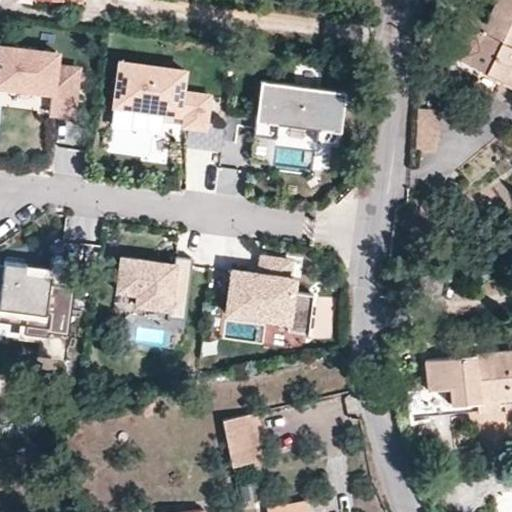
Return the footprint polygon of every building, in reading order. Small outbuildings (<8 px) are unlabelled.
[(511,0),(493,0),(486,15),(480,14),(474,26),(465,22),(457,17),(442,48),(511,82),(511,0)] [(474,26),(480,14),(471,9),(465,22),(474,26)] [(1,36),(0,40),(0,75),(53,82),(50,102),(74,105),(80,60),(57,57),(59,43),(1,36)] [(181,115),(203,118),(207,89),(185,86),(188,61),(117,51),(111,94),(163,101),(182,104),(181,115)] [(253,133),(274,136),(277,121),(317,126),(315,141),(338,144),(344,89),(259,79),(253,133)] [(441,109),(418,107),(416,149),(435,151),(440,135),(441,109)] [(184,317),(192,257),(175,255),(174,262),(153,260),(120,255),(116,289),(136,292),(135,303),(168,307),(168,315),(184,317)] [(287,328),(307,330),(312,292),(293,289),(295,276),(288,275),(290,259),(260,255),(258,271),(232,267),(226,311),(243,313),(244,303),(289,309),(287,328)] [(52,267),(27,263),(26,270),(51,273),(50,282),(74,285),(78,260),(53,257),(52,267)] [(67,338),(74,285),(50,282),(51,273),(26,270),(27,263),(4,261),(3,266),(0,265),(0,306),(26,310),(24,323),(23,332),(43,335),(67,338)] [(0,320),(24,323),(26,310),(0,306),(0,320)] [(65,354),(67,338),(43,335),(41,351),(65,354)] [(475,354),(424,359),(428,390),(448,388),(451,402),(476,399),(478,411),(500,410),(499,401),(511,399),(511,348),(475,352),(475,354)] [(261,457),(251,411),(221,417),(231,464),(261,457)] [(306,511),(302,499),(265,506),(266,511),(306,511)]
